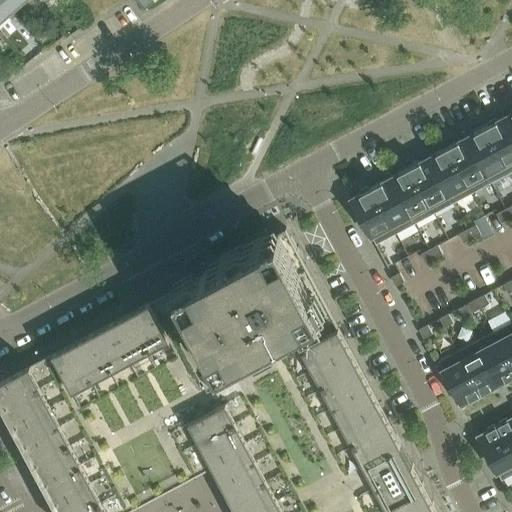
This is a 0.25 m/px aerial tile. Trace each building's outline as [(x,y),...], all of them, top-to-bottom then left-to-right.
[(16,14),(13,10),(4,0),(0,0),(0,21),(8,15),(12,18),(16,14)] [(32,0),(4,0),(13,10),(24,0),(27,0),(30,3),(32,0)] [(511,127),(506,116),(497,120),(496,118),(488,122),(490,124),(487,126),(511,171),(511,170),(511,127)] [(487,126),(468,136),(492,182),(511,171),(487,126)] [(468,136),(449,146),(473,192),(492,182),(468,136)] [(449,146),(430,156),(454,202),(473,192),(449,146)] [(430,156),(411,167),(435,212),(454,202),(430,156)] [(411,167),(392,177),(416,222),(435,212),(411,167)] [(392,177),(372,187),(397,232),(416,222),(392,177)] [(372,187),(369,188),(368,186),(360,190),(362,193),(353,197),(377,243),(397,232),(372,187)] [(506,209),(498,213),(502,221),(510,216),(506,209)] [(484,236),(496,231),(487,213),(476,218),(484,236)] [(476,225),(468,229),(473,236),(480,232),(476,225)] [(334,328),(280,226),(163,288),(160,289),(146,296),(46,349),(25,360),(0,373),(0,418),(49,511),(138,511),(213,473),(233,511),(431,511),(339,338),(334,328)] [(468,229),(460,233),(464,241),(472,237),(468,229)] [(438,245),(430,249),(435,257),(442,252),(438,245)] [(430,249),(422,253),(426,261),(434,257),(430,249)] [(400,273),(393,277),(397,284),(404,280),(400,273)] [(485,294),(477,298),(481,307),(490,303),(485,294)] [(477,298),(468,303),(473,312),(481,307),(477,298)] [(449,313),(441,318),(445,326),(454,322),(449,313)] [(511,321),(494,331),(511,364),(511,321)] [(428,325),(420,329),(424,337),(433,333),(428,325)] [(511,364),(494,331),(476,340),(499,384),(511,377),(511,364)] [(476,340),(458,350),(481,394),(499,384),(476,340)] [(458,350),(439,360),(463,404),(471,399),(473,401),(480,397),(479,395),(481,394),(458,350)] [(511,417),(508,420),(507,418),(499,422),(500,424),(498,425),(511,451),(511,417)] [(496,426),(495,424),(487,428),(488,431),(479,435),(503,479),(511,473),(511,451),(498,425),(496,426)]
